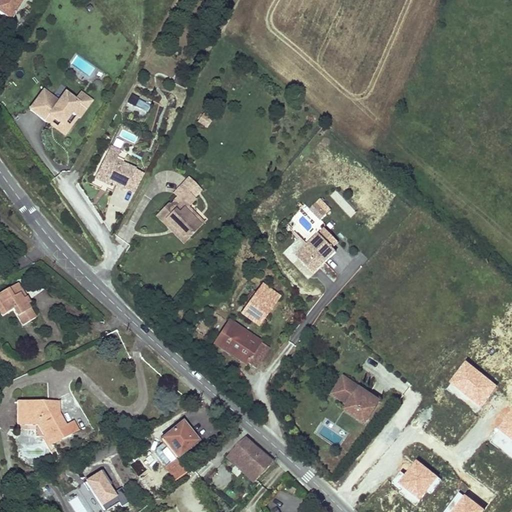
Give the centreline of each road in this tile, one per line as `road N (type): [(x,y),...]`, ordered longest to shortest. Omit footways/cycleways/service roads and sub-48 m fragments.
road 1 (tertiary): [(0,171),(57,247),(342,511)]
road 2 (unknown): [(148,335),(135,408),(119,408),(79,372),(25,377)]
road 3 (unknown): [(274,446),(263,374),(333,283)]
road 4 (unknown): [(91,280),(106,249),(29,123)]
road 5 (unknown): [(226,403),(108,447),(90,470)]
road 6 (unknown): [(108,297),(156,209),(183,185)]
